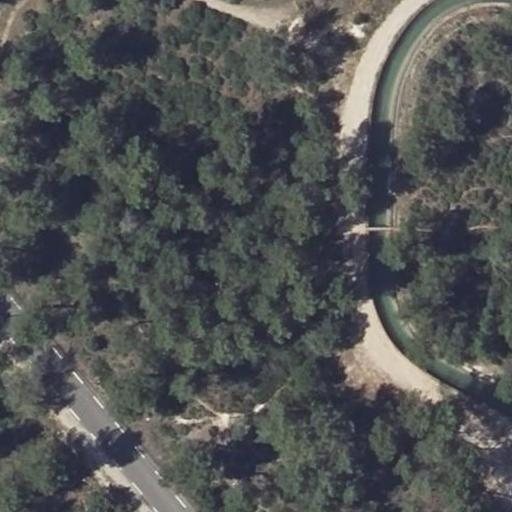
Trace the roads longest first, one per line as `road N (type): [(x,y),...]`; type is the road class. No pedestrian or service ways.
road 1 (track): [(414,0),(399,10),(369,61),(355,112),(358,287),(371,334),(388,359),(485,436),(511,481)]
road 2 (tertiary): [(173,511),(0,298)]
road 3 (track): [(206,0),(369,61)]
